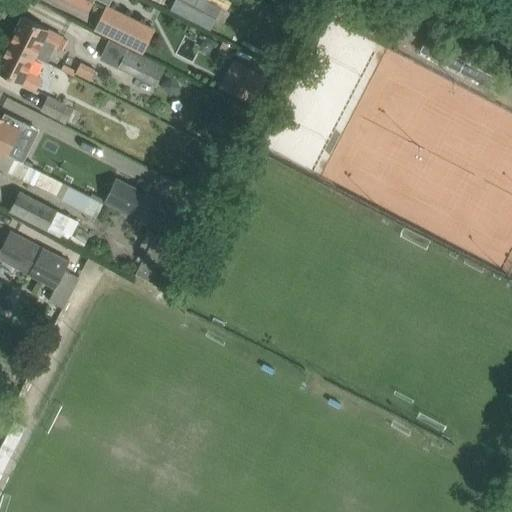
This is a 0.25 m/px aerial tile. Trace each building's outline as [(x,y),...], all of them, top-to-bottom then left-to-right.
[(70,0),(90,10),(95,0),(70,0)] [(352,0),(350,7),(367,15),(374,0),(352,0)] [(379,2),(371,18),(388,26),(396,11),(379,2)] [(94,28),(144,53),(155,29),(106,5),(94,28)] [(402,14),(394,29),(411,38),(419,22),(402,14)] [(24,16),(10,43),(35,56),(43,41),(58,49),(63,38),(48,30),(49,29),(24,16)] [(497,64),(431,29),(420,51),(485,86),(497,64)] [(35,56),(10,43),(0,61),(0,72),(21,83),(36,91),(42,80),(27,72),(35,56)] [(119,67),(155,85),(164,67),(128,50),(119,67)] [(83,62),(78,72),(92,79),(98,69),(83,62)] [(504,91),(511,70),(511,68),(499,63),(490,85),(504,91)] [(75,81),(70,92),(87,100),(92,89),(75,81)] [(41,110),(66,123),(67,120),(71,122),(75,114),(72,112),(73,110),(48,97),(41,110)] [(0,116),(0,150),(7,155),(24,122),(5,112),(2,118),(0,116)] [(214,127),(207,123),(203,130),(211,134),(214,127)] [(0,150),(0,165),(8,169),(7,172),(61,200),(68,186),(13,158),(0,150)] [(199,159),(193,170),(210,179),(216,167),(199,159)] [(117,180),(105,204),(121,212),(135,219),(170,237),(182,213),(147,195),(133,188),(117,180)] [(89,210),(96,198),(69,185),(63,197),(89,210)] [(20,191),(20,193),(10,211),(60,237),(70,217),(56,210),(20,191)] [(0,258),(20,269),(31,250),(30,249),(33,242),(11,231),(0,250),(0,258)] [(71,234),(68,241),(80,248),(86,239),(76,233),(74,236),(71,234)] [(182,245),(174,242),(157,233),(136,274),(161,287),(182,245)] [(31,250),(20,269),(55,287),(48,301),(63,308),(78,278),(64,271),(69,261),(43,247),(39,254),(31,250)] [(15,421),(0,451),(0,471),(3,473),(26,426),(15,421)]
